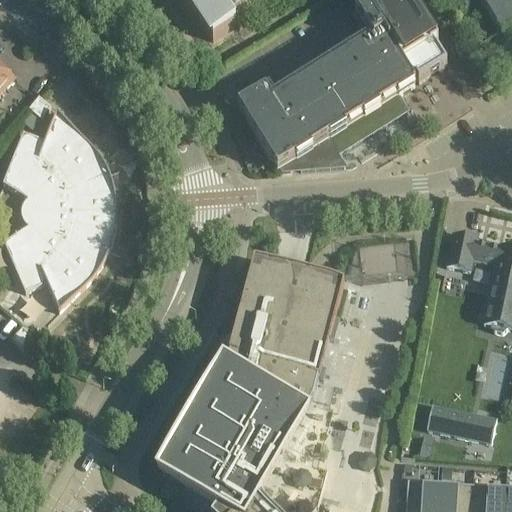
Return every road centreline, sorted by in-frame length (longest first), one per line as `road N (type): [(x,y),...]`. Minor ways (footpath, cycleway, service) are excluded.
road 1 (tertiary): [(70,481),(178,286),(192,198)]
road 2 (residential): [(486,172),(192,198)]
road 3 (tertiary): [(15,0),(105,47),(131,71),(171,127),(192,198)]
